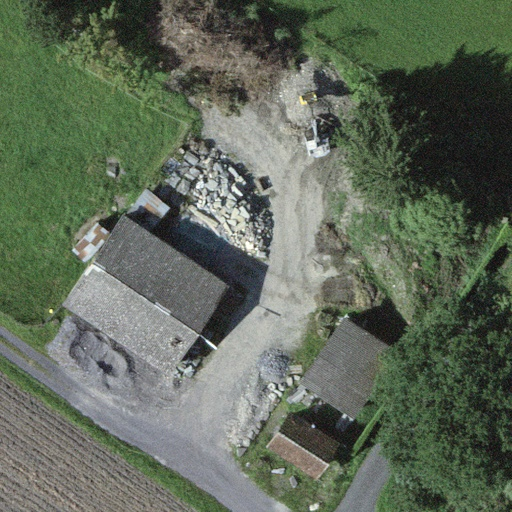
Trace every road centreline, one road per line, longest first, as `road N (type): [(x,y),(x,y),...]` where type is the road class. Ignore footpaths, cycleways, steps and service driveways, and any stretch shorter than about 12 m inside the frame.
road 1 (track): [(259,511),(0,329)]
road 2 (track): [(350,511),(511,285)]
